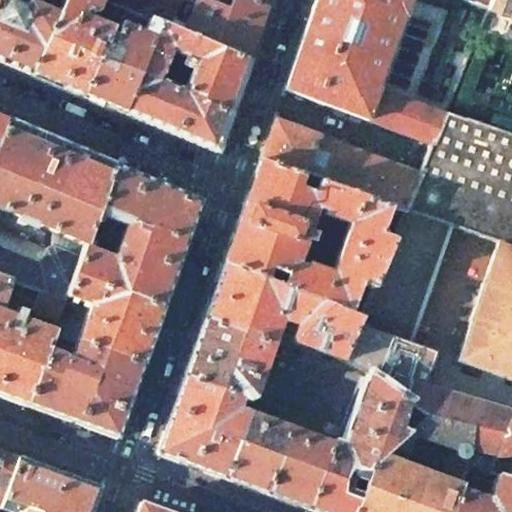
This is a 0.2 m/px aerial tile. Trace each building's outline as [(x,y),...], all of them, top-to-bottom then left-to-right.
[(0,0),(0,63),(28,75),(63,0),(0,0)] [(100,0),(63,0),(28,75),(59,88),(81,97),(103,44),(110,28),(91,20),(89,21),(83,18),(85,11),(91,13),(96,10),(100,0)] [(183,0),(113,0),(121,3),(149,14),(161,19),(161,18),(173,24),(183,0)] [(231,0),(228,10),(203,0),(196,0),(185,30),(247,61),(264,11),(268,0),(231,0)] [(314,0),(304,28),(282,91),(430,145),(442,115),(375,90),(401,16),(403,17),(409,0),(314,0)] [(458,0),(487,9),(490,0),(458,0)] [(511,0),(490,0),(487,9),(511,19),(511,0)] [(161,19),(149,14),(142,34),(119,24),(111,42),(110,47),(103,44),(81,97),(105,107),(121,114),(147,51),(161,19)] [(194,62),(182,90),(181,91),(200,99),(199,101),(229,114),(240,81),(247,61),(185,30),(173,24),(161,18),(161,19),(147,51),(167,60),(171,52),(194,62)] [(177,137),(215,153),(229,114),(199,101),(200,99),(181,91),(182,90),(159,80),(167,60),(147,51),(121,114),(177,137)] [(463,120),(443,113),(442,115),(430,145),(417,175),(402,211),(451,228),(498,244),(511,248),(511,136),(463,119),(463,120)] [(51,140),(4,120),(0,130),(0,209),(1,210),(17,217),(14,223),(23,227),(25,221),(52,232),(83,245),(94,215),(112,165),(51,140)] [(417,175),(272,121),(267,133),(257,162),(402,211),(417,175)] [(257,162),(237,218),(221,264),(358,316),(402,211),(257,162)] [(151,182),(112,165),(94,215),(106,219),(104,223),(123,230),(112,259),(82,247),(72,275),(161,308),(182,249),(198,202),(151,182)] [(0,211),(1,210),(0,209),(0,279),(8,282),(38,292),(63,300),(64,297),(72,275),(82,247),(83,245),(52,232),(51,246),(45,248),(39,264),(0,247),(0,211)] [(409,348),(451,228),(402,211),(358,316),(339,360),(368,378),(370,373),(422,388),(435,354),(409,348)] [(511,248),(498,244),(484,284),(483,283),(470,321),(471,321),(457,362),(511,381),(511,248)] [(358,316),(221,264),(210,296),(202,319),(271,344),(279,320),(295,325),(290,338),(292,343),(339,360),(358,316)] [(161,308),(72,275),(64,297),(88,305),(76,339),(77,340),(76,343),(141,365),(153,330),(161,308)] [(0,304),(8,282),(0,279),(0,396),(24,406),(45,348),(52,331),(20,319),(23,312),(15,309),(13,316),(0,311),(0,304)] [(63,300),(38,292),(31,311),(55,320),(63,300)] [(182,376),(240,398),(245,400),(252,397),(271,344),(202,319),(190,352),(182,376)] [(141,365),(76,343),(70,360),(70,364),(62,361),(64,358),(63,354),(45,348),(24,406),(74,424),(114,439),(129,399),(141,365)] [(511,413),(422,388),(370,373),(368,378),(404,399),(426,416),(471,427),(467,452),(497,457),(511,455),(511,423),(509,423),(511,415),(511,413)] [(167,419),(155,452),(156,455),(189,466),(220,478),(244,412),(236,409),(240,398),(182,376),(174,398),(167,419)] [(329,443),(306,509),(313,511),(352,511),(372,459),(376,460),(380,457),(426,416),(404,399),(368,378),(342,448),(329,443)] [(244,412),(220,478),(246,487),(264,494),(288,428),(244,412)] [(471,427),(426,416),(380,457),(409,468),(421,437),(457,451),(455,456),(450,454),(440,479),(458,486),(464,467),(467,452),(471,427)] [(288,428),(264,494),(294,505),(306,509),(329,443),(288,428)] [(0,501),(16,458),(0,452),(0,501)] [(511,481),(511,455),(497,457),(467,452),(464,467),(494,476),(511,481)] [(409,468),(380,457),(376,460),(372,459),(352,511),(447,511),(456,489),(458,486),(440,479),(436,478),(434,481),(428,479),(429,475),(409,468)] [(54,472),(16,458),(0,501),(0,509),(8,511),(87,511),(97,488),(54,472)] [(511,511),(511,481),(494,476),(486,500),(482,498),(481,502),(474,500),(476,496),(456,489),(447,511),(511,511)] [(133,511),(163,511),(137,502),(133,511)]
